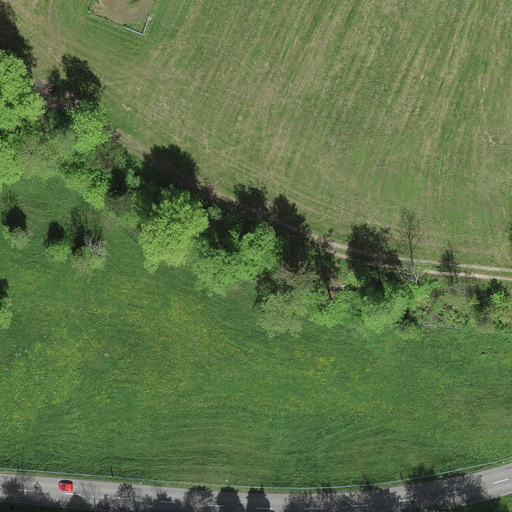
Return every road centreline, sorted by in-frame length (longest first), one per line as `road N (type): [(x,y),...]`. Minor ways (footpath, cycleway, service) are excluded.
road 1 (tertiary): [(0,488),(305,508),(511,477)]
road 2 (track): [(511,279),(384,263),(321,246),(151,158),(62,86)]
